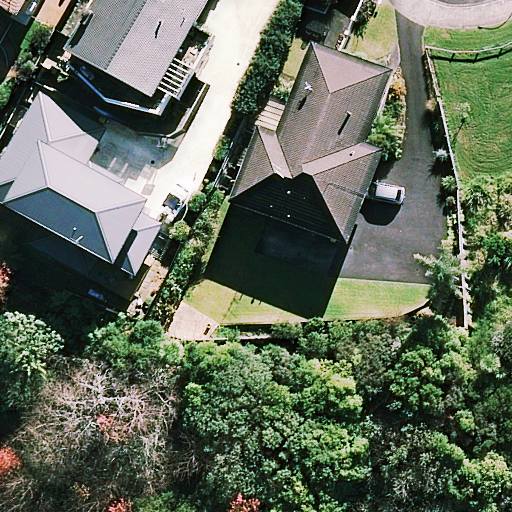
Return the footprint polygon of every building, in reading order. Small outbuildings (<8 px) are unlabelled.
[(11,0),(31,10),(36,0),(11,0)] [(189,96),(231,25),(206,11),(212,0),(102,0),(66,61),(161,119),(178,90),(189,96)] [(286,78),(242,196),(258,202),(245,236),(305,258),(317,224),(357,238),(391,146),(371,139),(396,71),(313,41),(298,82),(286,78)] [(50,181),(51,134),(17,133),(15,180),(50,181)] [(6,283),(42,297),(54,267),(19,252),(6,283)]
